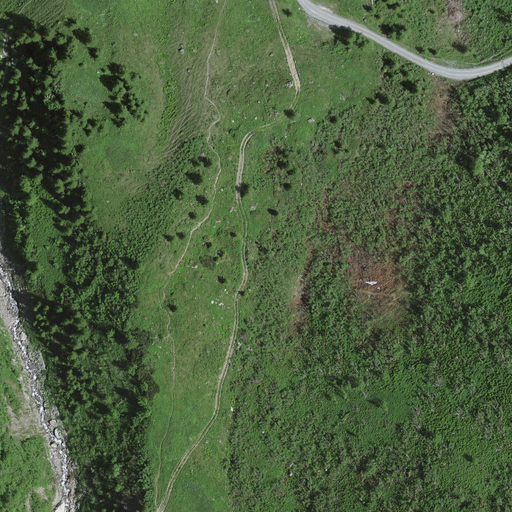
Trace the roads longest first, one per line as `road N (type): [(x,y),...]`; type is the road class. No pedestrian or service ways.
road 1 (track): [(272,0),(299,88),(277,124),(251,134),(241,158),(246,278),(222,404),(165,492),(161,511)]
road 2 (track): [(303,0),(453,74),(511,60)]
